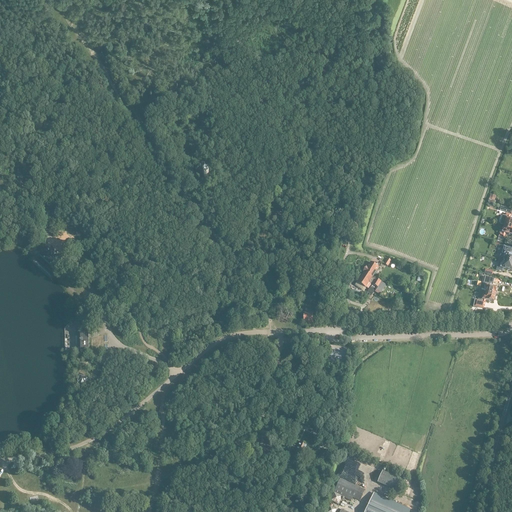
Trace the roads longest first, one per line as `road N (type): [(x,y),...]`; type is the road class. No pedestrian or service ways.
road 1 (unknown): [(179,0),(275,70),(272,117),(257,151),(230,181),(135,249),(127,263),(127,307),(146,344),(196,387),(232,478),(261,511)]
road 2 (track): [(55,0),(213,232),(224,288),(265,313),(270,332)]
road 3 (track): [(179,372),(118,343),(83,270),(0,188)]
road 4 (track): [(201,511),(220,472),(259,450),(283,331)]
road 5 (unclassified): [(303,330),(511,323)]
road 6 (track): [(5,459),(87,441),(179,372)]
road 7 (unknown): [(243,492),(270,454),(276,390),(317,368)]
road 8 (track): [(317,368),(274,496),(278,511)]
road 9 (secondary): [(486,511),(511,392)]
